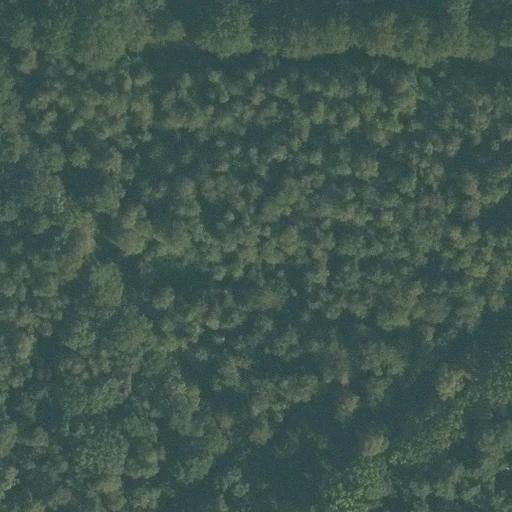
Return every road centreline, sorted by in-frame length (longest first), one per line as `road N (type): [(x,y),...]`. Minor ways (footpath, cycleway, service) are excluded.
road 1 (track): [(143,34),(472,49),(511,60)]
road 2 (tertiary): [(287,511),(511,344)]
road 3 (track): [(143,34),(0,36)]
